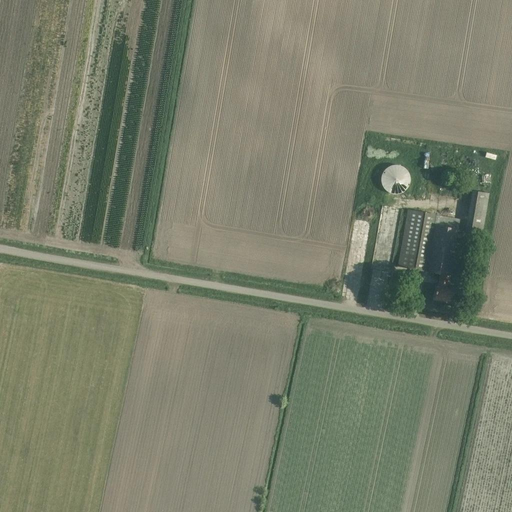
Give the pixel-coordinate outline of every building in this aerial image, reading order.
[(409,184),(410,180),(409,175),(407,171),(404,168),(400,166),(395,165),(391,166),(387,168),(384,171),(382,175),(381,180),(382,184),(384,189),(387,192),(391,194),(395,195),(400,194),(404,192),(407,189),(409,184)] [(473,191),(466,232),(482,235),(489,193),(473,191)] [(440,274),(450,276),(461,220),(409,210),(400,257),(398,266),(440,274)] [(386,248),(373,248),(373,257),(373,265),(387,264),(386,248)] [(450,276),(440,274),(438,284),(435,299),(452,302),(454,289),(447,288),(450,276)]
